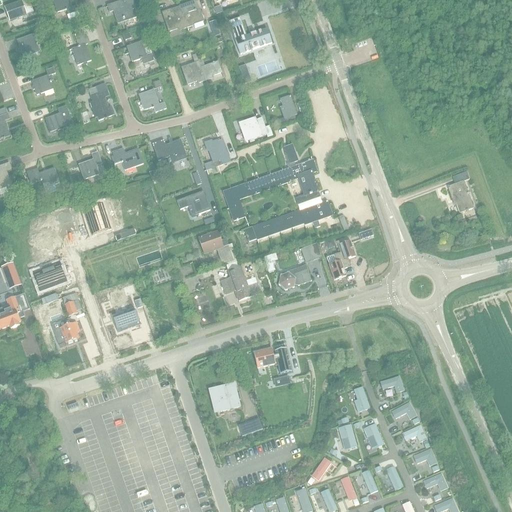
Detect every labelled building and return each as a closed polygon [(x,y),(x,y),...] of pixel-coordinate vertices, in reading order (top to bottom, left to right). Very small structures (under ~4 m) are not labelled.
[(31,6),(29,0),(25,0),(5,8),(10,21),(26,15),(24,8),(31,6)] [(69,15),(79,12),(77,6),(72,8),(68,0),(52,0),(57,13),(65,10),(66,11),(67,11),(69,15)] [(124,23),(138,18),(132,0),(125,0),(107,7),(109,13),(117,10),(118,13),(120,12),(124,23)] [(195,2),(179,7),(182,16),(187,29),(194,26),(193,24),(203,20),(199,10),(198,10),(195,2)] [(182,16),(179,7),(162,13),(169,33),(179,29),(180,31),(187,29),(182,16)] [(241,18),(229,22),(241,55),(272,44),(267,29),(247,36),(241,18)] [(23,58),(40,52),(33,35),(17,41),(23,58)] [(143,66),(154,62),(152,55),(147,57),(141,42),(126,48),(132,63),(141,60),(143,66)] [(77,66),(91,61),(85,45),(71,50),(77,66)] [(182,69),(184,75),(188,86),(198,82),(199,84),(206,82),(196,56),(193,57),(195,64),(182,69)] [(196,56),(206,82),(213,79),(212,77),(222,74),(218,63),(201,69),(196,56)] [(46,71),(48,76),(32,82),(37,96),(53,90),(50,82),(53,81),(51,75),(55,74),(53,68),(46,71)] [(155,90),(162,88),(159,81),(153,84),(155,90)] [(105,85),(89,91),(93,103),(90,104),(96,122),(114,116),(111,107),(108,108),(105,99),(110,97),(105,85)] [(155,113),(166,109),(164,103),(158,105),(153,90),(138,96),(144,111),(152,108),(152,109),(154,109),(155,113)] [(284,120),(296,115),(290,97),(280,100),(283,108),(281,108),(284,120)] [(50,133),(67,127),(62,113),(45,119),(50,133)] [(7,114),(0,116),(0,140),(10,137),(5,121),(10,120),(7,114)] [(248,121),(239,123),(246,142),(249,140),(250,143),(254,142),(253,139),(261,137),(266,135),(267,138),(273,136),(269,126),(263,128),(262,126),(263,126),(261,119),(255,121),(254,118),(252,119),(251,118),(247,120),(248,121)] [(206,171),(231,163),(227,154),(222,140),(220,141),(219,139),(218,140),(218,141),(209,144),(210,146),(208,147),(211,157),(202,160),(206,171)] [(164,141),(153,145),(158,159),(168,156),(171,164),(187,158),(181,141),(166,146),(164,141)] [(313,162),(296,168),(294,163),(297,162),(292,146),(285,149),(290,164),(287,165),(289,171),(224,193),(234,222),(245,218),(239,201),(289,183),(298,206),(320,198),(317,192),(318,192),(312,174),(317,172),(313,162)] [(125,171),(143,165),(138,150),(125,155),(123,149),(112,153),(114,158),(112,158),(114,165),(121,162),(121,164),(122,163),(125,171)] [(96,167),(102,165),(98,153),(92,155),(94,160),(79,165),(84,180),(99,175),(96,167)] [(6,171),(11,170),(9,164),(0,166),(0,172),(0,173),(0,190),(11,187),(6,171)] [(44,189),(59,184),(54,169),(39,174),(37,170),(32,172),(36,182),(41,180),(44,189)] [(469,180),(466,172),(452,178),(455,185),(447,187),(453,202),(454,201),(459,214),(473,209),(464,182),(469,180)] [(203,192),(177,201),(180,210),(191,206),(195,216),(210,211),(203,192)] [(304,226),(332,217),(327,202),(299,212),(244,231),(248,242),(256,239),(257,241),(304,225),(304,226)] [(102,205),(85,211),(94,237),(111,231),(102,205)] [(53,215),(29,222),(33,232),(35,241),(41,239),(59,234),(53,215)] [(222,267),(227,265),(238,262),(233,245),(222,248),(217,233),(199,239),(204,254),(217,250),(222,267)] [(333,255),(334,256),(338,255),(340,262),(343,261),(343,263),(345,263),(345,264),(349,263),(348,259),(355,257),(350,242),(338,246),(341,253),(333,255)] [(322,257),(318,243),(300,248),(305,263),(322,257)] [(347,268),(345,264),(345,263),(343,263),(343,261),(340,262),(338,255),(334,256),(336,263),(329,265),(334,280),(346,276),(343,269),(347,268)] [(248,288),(238,262),(227,265),(231,279),(221,282),(226,295),(235,292),(238,302),(260,294),(257,285),(248,288)] [(54,265),(29,274),(35,291),(60,281),(54,265)] [(311,282),(308,272),(307,269),(295,274),(293,276),(288,272),(280,275),(278,285),(286,291),(294,288),(295,285),(299,286),(311,282)] [(0,330),(10,326),(11,330),(20,327),(18,323),(20,323),(19,319),(24,317),(22,313),(23,313),(22,312),(29,310),(24,295),(15,299),(14,298),(8,300),(11,306),(0,309),(0,330)] [(76,312),(81,310),(78,300),(72,302),(70,296),(63,299),(65,305),(64,305),(69,317),(77,314),(76,312)] [(165,301),(175,333),(188,329),(177,297),(165,301)] [(135,310),(112,318),(117,333),(140,325),(135,310)] [(77,334),(80,333),(76,323),(60,329),(66,344),(79,339),(77,334)] [(258,367),(271,364),(271,366),(275,366),(278,378),(289,376),(283,349),(273,351),(272,348),(254,352),(258,367)] [(404,392),(399,377),(380,383),(382,391),(394,387),(396,394),(404,392)] [(216,412),(239,406),(234,383),(209,388),(213,405),(214,405),(216,412)] [(358,413),(370,409),(362,387),(353,391),(357,400),(354,401),(357,413),(358,413)] [(256,403),(259,413),(273,409),(270,398),(256,403)] [(409,403),(391,413),(395,420),(406,414),(410,421),(417,417),(409,403)] [(376,449),(384,445),(375,424),(363,430),(368,441),(371,439),(376,449)] [(357,447),(351,425),(338,428),(341,440),(345,439),(348,450),(357,447)] [(420,426),(402,434),(405,442),(416,437),(419,444),(427,440),(420,426)] [(431,450),(413,457),(416,465),(426,461),(429,468),(437,464),(431,450)] [(318,482),(331,464),(324,458),(311,477),(318,482)] [(386,471),(395,491),(403,488),(394,467),(386,471)] [(369,471),(361,474),(370,495),(378,491),(369,471)] [(442,475),(423,482),(426,490),(438,485),(440,493),(448,489),(442,475)] [(349,502),(357,499),(348,477),(340,480),(349,502)] [(312,511),(305,489),(296,492),(302,511),(312,511)] [(328,490),(320,493),(328,511),(332,511),(337,510),(328,490)] [(288,511),(284,498),(276,501),(279,511),(288,511)] [(457,511),(453,499),(434,507),(435,511),(442,511),(449,510),(449,511),(457,511)] [(413,511),(410,502),(402,506),(404,511),(413,511)]
